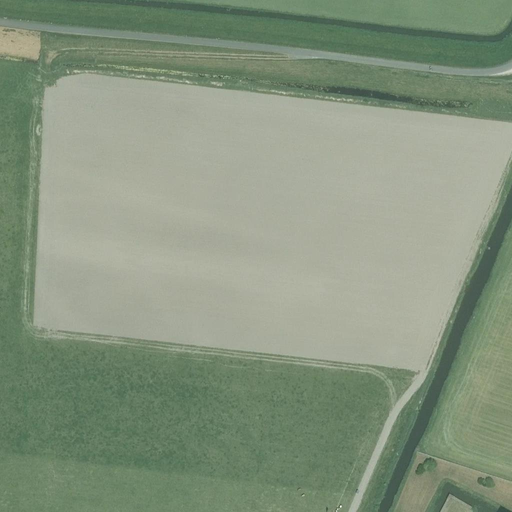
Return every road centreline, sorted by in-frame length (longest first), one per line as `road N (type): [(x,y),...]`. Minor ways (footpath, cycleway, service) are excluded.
road 1 (unclassified): [(0,23),(467,73),(511,66)]
road 2 (track): [(33,82),(50,53),(283,61),(310,55)]
